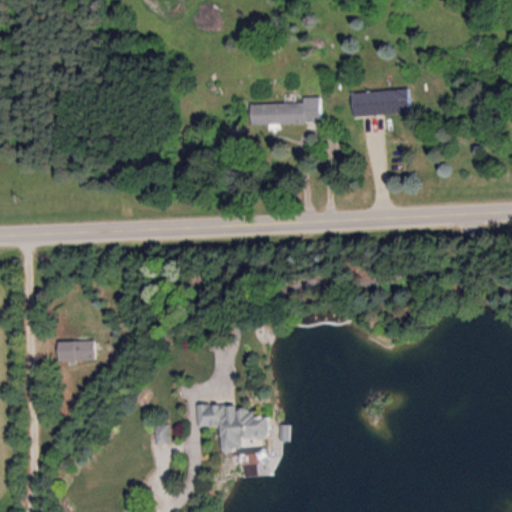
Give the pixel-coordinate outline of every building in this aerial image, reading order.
[(416,114),(415,90),(356,92),(357,116),(416,114)] [(254,125),(327,123),(327,103),(254,105),(254,125)] [(100,360),(100,341),(63,341),(63,360),(100,360)] [(251,449),(251,437),(279,436),(279,416),(266,417),(266,405),(202,406),(202,428),(229,428),(230,449),(251,449)] [(172,442),(172,425),(160,425),(160,442),(172,442)]
